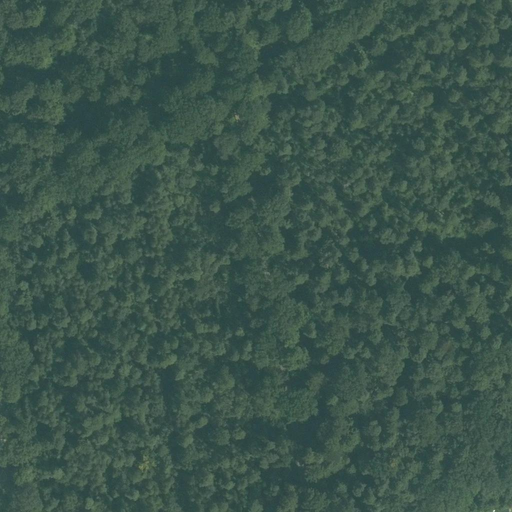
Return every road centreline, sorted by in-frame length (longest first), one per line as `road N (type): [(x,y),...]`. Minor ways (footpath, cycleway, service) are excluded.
road 1 (unclassified): [(168,0),(241,124),(251,299),(302,511)]
road 2 (track): [(277,341),(511,212)]
road 3 (track): [(216,77),(365,0)]
